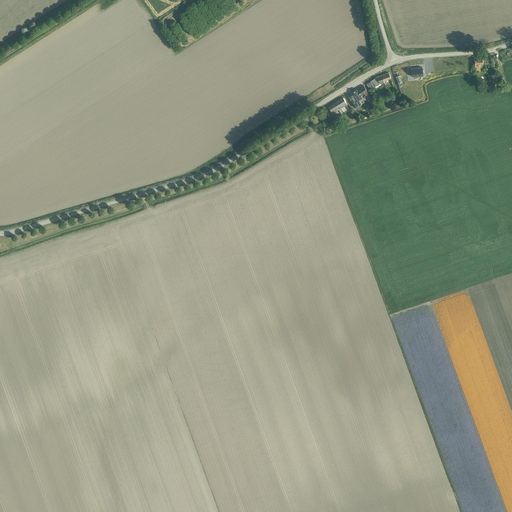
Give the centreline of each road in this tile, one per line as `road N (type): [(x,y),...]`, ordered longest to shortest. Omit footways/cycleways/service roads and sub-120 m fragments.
road 1 (unclassified): [(0,233),(199,176),(393,62)]
road 2 (unclassified): [(393,62),(511,44)]
